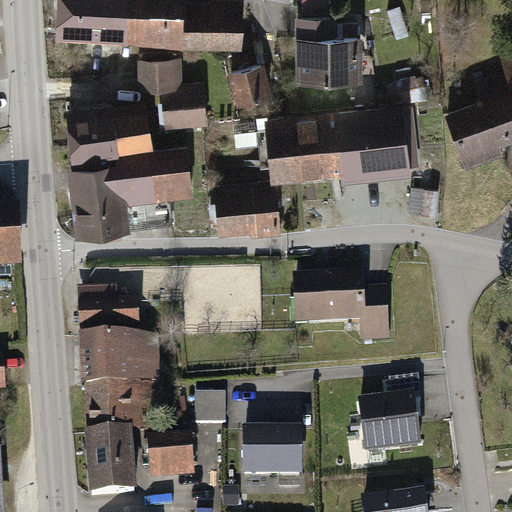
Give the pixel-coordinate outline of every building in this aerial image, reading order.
[(65,0),(64,28),(173,33),(173,46),(183,46),(182,44),(186,44),(187,42),(242,43),(244,4),(186,3),(185,0),(65,0)] [(408,32),(401,7),(390,10),(397,35),(408,32)] [(302,18),(303,77),(359,77),(359,34),(334,35),(334,18),(302,18)] [(462,149),(511,130),(511,51),(504,55),(509,70),(478,82),(484,100),(449,113),(462,149)] [(143,87),(177,86),(176,58),(143,58),(143,87)] [(263,63),(234,71),(241,101),(271,93),(263,63)] [(387,85),(392,103),(429,94),(425,76),(387,85)] [(214,98),(170,102),(172,125),(209,122),(207,107),(215,106),(214,98)] [(75,152),(77,165),(121,160),(120,155),(119,149),(153,144),(146,104),(69,116),(74,152),(75,152)] [(401,106),(270,120),(272,132),(266,133),(267,141),(273,140),(277,175),(407,161),(401,106)] [(121,160),(77,165),(73,166),(81,234),(173,223),(170,195),(192,193),(187,146),(120,155),(121,160)] [(277,181),(217,186),(221,231),(251,229),(252,236),(282,234),(277,181)] [(440,190),(425,189),(423,214),(438,215),(440,190)] [(18,213),(0,213),(0,264),(20,264),(18,213)] [(327,277),(298,279),(300,322),(388,317),(387,288),(363,289),(362,275),(342,276),(342,277),(327,278),(327,277)] [(137,327),(135,302),(85,305),(86,330),(137,327)] [(131,334),(86,335),(89,386),(135,384),(160,380),(157,337),(131,334)] [(362,405),(368,450),(421,443),(415,398),(423,397),(420,379),(392,383),(394,401),(362,405)] [(135,384),(89,386),(90,432),(130,432),(130,410),(150,409),(148,385),(135,384)] [(228,394),(198,394),(198,424),(228,424),(228,394)] [(301,431),(247,432),(247,474),(301,474),(301,431)] [(130,432),(90,432),(95,494),(135,491),(130,432)] [(193,437),(151,440),(153,470),(195,467),(193,437)] [(426,511),(424,493),(366,501),(367,511),(426,511)]
